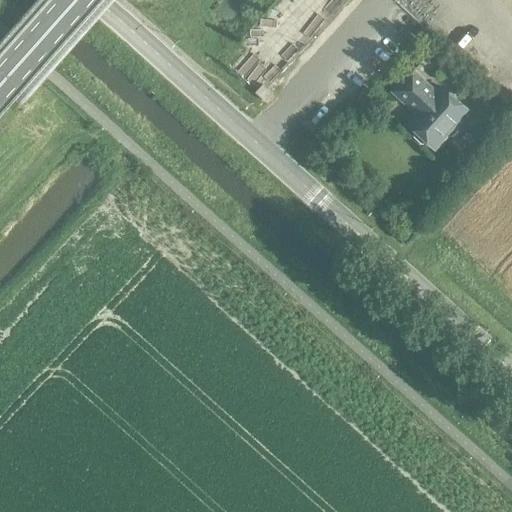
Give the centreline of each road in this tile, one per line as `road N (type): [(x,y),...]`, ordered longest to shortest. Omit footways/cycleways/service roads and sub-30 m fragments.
road 1 (tertiary): [(511,372),(97,0)]
road 2 (primary): [(0,91),(80,0)]
